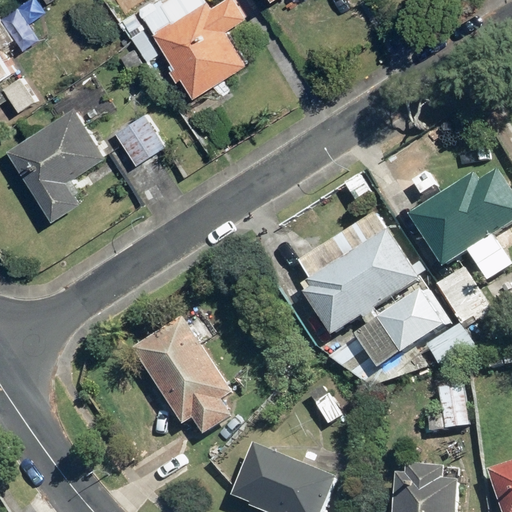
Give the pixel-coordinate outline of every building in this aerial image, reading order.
[(208,0),(170,0),(146,15),(176,63),(172,66),(176,72),(174,73),(180,83),(186,80),(198,99),(251,66),(229,31),(249,19),(237,0),(229,0),(214,10),(208,0)] [(139,23),(129,30),(150,63),(163,55),(147,31),(144,33),(139,23)] [(0,51),(0,82),(14,73),(0,51)] [(28,75),(6,90),(23,114),(45,100),(28,75)] [(109,157),(77,108),(11,152),(57,222),(86,203),(80,194),(85,191),(77,178),(109,157)] [(147,113),(118,132),(141,167),(170,148),(147,113)] [(478,176),(413,217),(446,270),(471,255),(495,239),(511,228),(511,188),(501,172),(483,183),(478,176)] [(334,340),(423,282),(378,216),(302,266),(313,283),(305,288),(309,294),(305,297),(334,340)] [(489,284),(511,269),(511,262),(495,239),(471,255),(489,284)] [(496,312),(468,269),(440,288),(468,330),(496,312)] [(439,300),(433,292),(333,360),(373,389),(476,356),(477,347),(443,297),(439,300)] [(184,319),(135,351),(186,428),(195,422),(206,438),(235,419),(224,402),(235,395),(184,319)] [(346,416),(325,384),(310,394),(331,426),(346,416)] [(473,428),(466,385),(442,389),(446,416),(448,431),(473,428)] [(446,416),(432,418),(434,433),(448,431),(446,416)] [(328,511),(342,480),(258,446),(236,500),(254,507),(253,510),(257,511),(328,511)] [(409,477),(399,476),(396,511),(460,511),(463,483),(447,482),(448,470),(410,468),(409,477)] [(511,511),(511,468),(492,475),(505,511),(511,511)]
